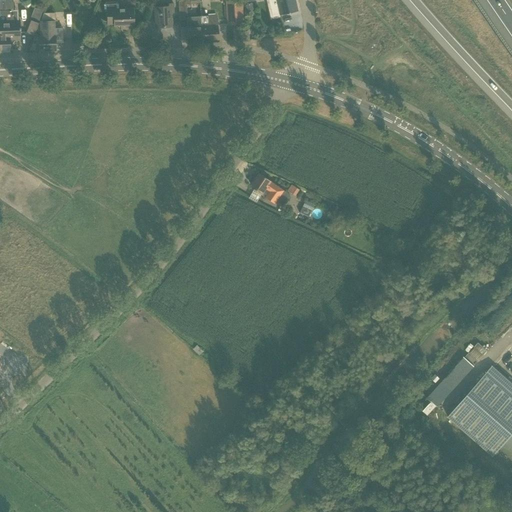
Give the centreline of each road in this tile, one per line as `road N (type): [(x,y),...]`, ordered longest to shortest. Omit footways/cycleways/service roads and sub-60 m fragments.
road 1 (unclassified): [(0,431),(170,256),(289,83)]
road 2 (tertiary): [(289,83),(175,65),(0,71)]
road 3 (tertiary): [(511,210),(435,148),(365,109),(289,83)]
road 4 (motorway): [(414,0),(511,106)]
